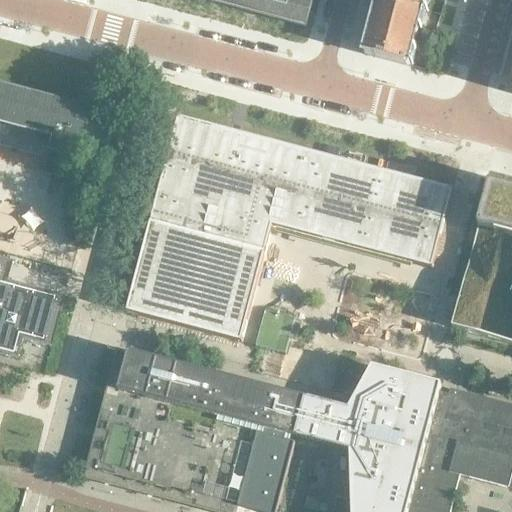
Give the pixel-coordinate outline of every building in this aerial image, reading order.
[(306,29),(312,0),(207,0),(264,15),(264,16),(276,20),(277,18),(305,26),(304,28),(306,29)] [(371,32),(364,55),(407,67),(415,39),(422,11),(379,0),(373,22),(373,25),(371,31),(371,32)] [(379,0),(422,11),(424,0),(379,0)] [(103,151),(111,118),(59,104),(60,99),(0,83),(0,145),(45,157),(40,173),(42,174),(42,172),(62,178),(71,143),(103,151)] [(453,191),(240,135),(228,132),(178,119),(161,182),(149,229),(127,312),(127,314),(137,316),(241,344),(272,227),(432,270),(453,191)] [(511,185),(491,180),(452,329),(511,344),(511,185)] [(50,348),(64,296),(6,281),(8,271),(0,269),(0,264),(1,259),(0,258),(0,355),(16,360),(21,340),(50,348)] [(117,392),(124,366),(115,364),(119,351),(117,350),(117,351),(107,389),(110,390),(87,478),(217,511),(234,511),(256,429),(117,392)] [(305,400),(127,353),(124,366),(117,392),(256,429),(234,511),(236,511),(238,509),(250,511),(275,511),(294,444),(288,442),(289,437),(295,439),(305,400)] [(511,490),(511,406),(450,390),(441,428),(381,412),(366,472),(415,485),(407,511),(450,511),(460,477),(511,490)]
